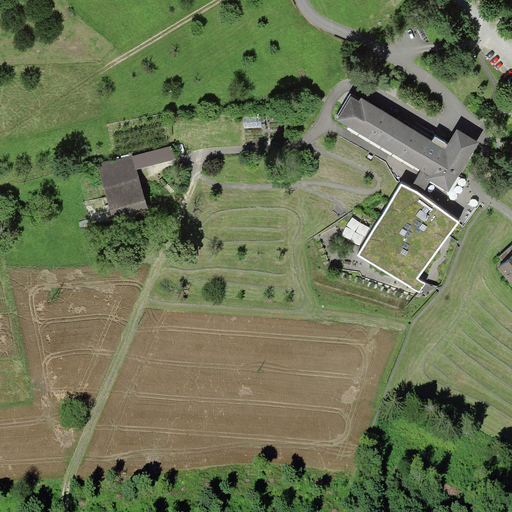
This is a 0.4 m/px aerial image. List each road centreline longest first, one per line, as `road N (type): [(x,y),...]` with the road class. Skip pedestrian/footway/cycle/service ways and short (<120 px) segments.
road 1 (track): [(300,144),(217,146),(169,229),(62,511)]
road 2 (track): [(0,142),(49,102),(221,0)]
